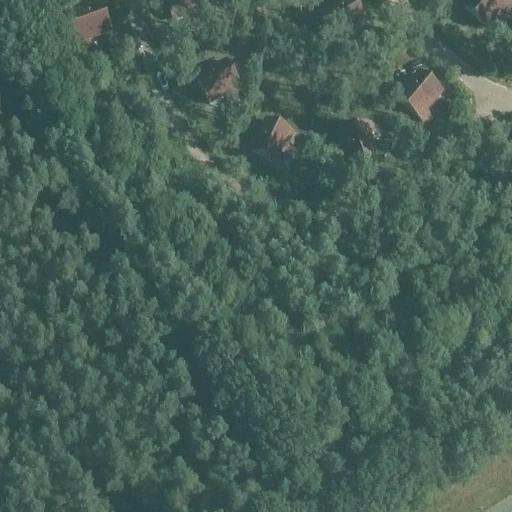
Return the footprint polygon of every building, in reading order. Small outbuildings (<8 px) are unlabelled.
[(166,0),(173,22),(197,15),(198,20),(208,18),(202,0),(166,0)] [(345,37),(366,24),(351,0),(349,2),(346,1),(340,4),(340,7),(322,18),(339,46),(348,41),(345,37)] [(465,11),(486,29),(503,11),(507,14),(511,8),(511,6),(505,0),(473,0),(472,0),(467,5),(468,8),(465,11)] [(87,41),(111,33),(102,7),(98,8),(96,7),(89,9),(88,11),(69,18),(80,50),(89,46),(87,41)] [(196,81),(210,106),(231,94),(234,98),(242,93),(226,64),(208,74),(206,74),(200,77),(199,80),(196,81)] [(426,113),(442,94),(420,76),(418,79),(415,79),(411,84),(411,87),(398,103),(424,124),(430,117),(426,113)] [(252,154),(277,166),(288,144),(293,147),(297,138),(267,123),(258,141),(255,142),(252,148),(253,151),(252,154)] [(350,169),(377,160),(369,136),(374,135),(371,126),(340,136),(346,155),(345,158),(347,164),(349,166),(350,169)]
